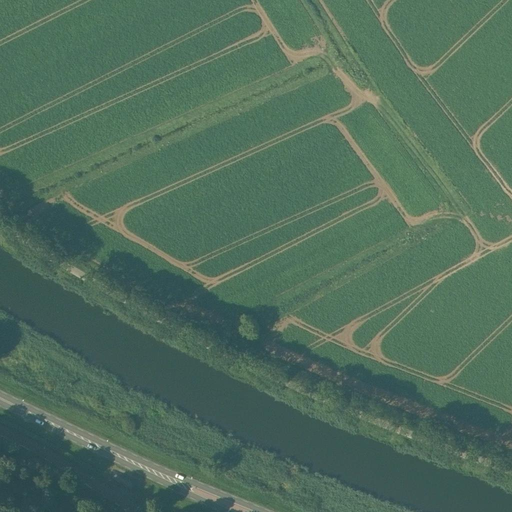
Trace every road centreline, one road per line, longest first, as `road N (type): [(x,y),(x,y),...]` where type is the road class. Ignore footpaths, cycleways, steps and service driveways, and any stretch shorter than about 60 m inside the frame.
road 1 (unclassified): [(0,225),(234,360),(511,472)]
road 2 (primary): [(262,511),(0,394)]
road 3 (primary): [(0,403),(228,511)]
road 4 (unclassified): [(139,511),(0,429)]
